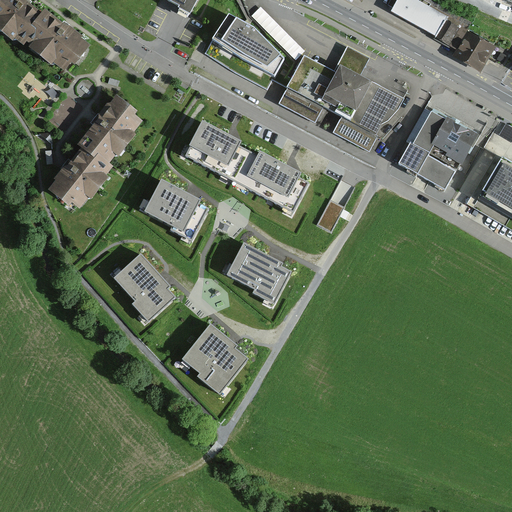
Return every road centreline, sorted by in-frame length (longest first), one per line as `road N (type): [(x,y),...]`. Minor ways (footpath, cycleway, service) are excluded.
road 1 (track): [(379,178),(216,453),(129,511)]
road 2 (residential): [(69,0),(195,83),(379,178)]
road 3 (residential): [(379,178),(511,253)]
road 4 (secondary): [(315,0),(438,64)]
road 5 (residential): [(438,64),(379,178)]
